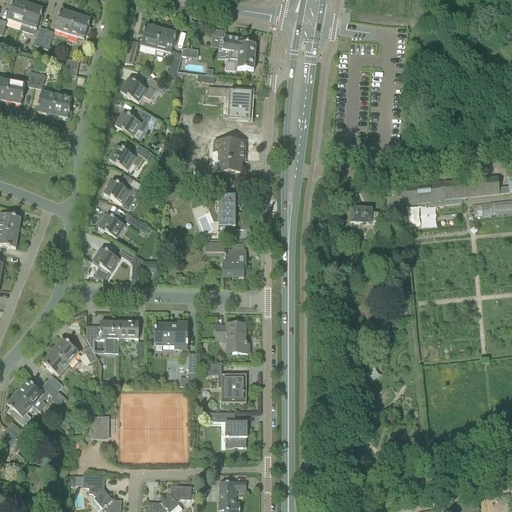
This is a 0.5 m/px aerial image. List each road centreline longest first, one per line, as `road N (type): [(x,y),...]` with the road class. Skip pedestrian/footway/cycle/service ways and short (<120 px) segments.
road 1 (secondary): [(286,511),(287,264)]
road 2 (secondary): [(287,264),(318,28)]
road 3 (residential): [(271,88),(265,301)]
road 4 (residential): [(265,301),(62,291)]
road 5 (secondary): [(291,71),(282,205),(287,264)]
road 6 (residential): [(133,511),(134,479),(149,467),(268,463)]
road 7 (residential): [(265,301),(268,463)]
road 8 (residential): [(82,148),(113,0)]
road 9 (residential): [(0,336),(46,206)]
